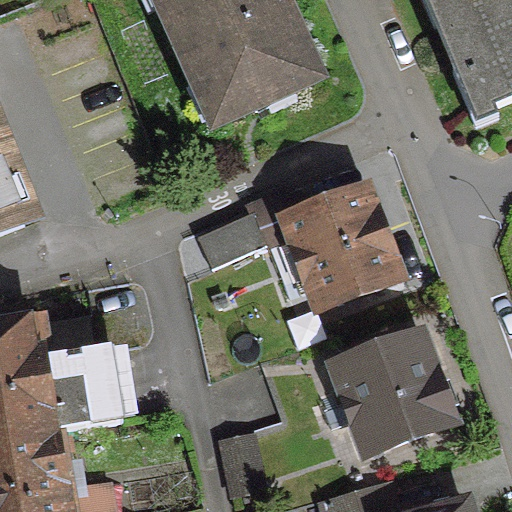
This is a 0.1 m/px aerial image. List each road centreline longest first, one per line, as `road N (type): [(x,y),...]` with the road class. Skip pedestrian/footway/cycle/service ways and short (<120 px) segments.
road 1 (residential): [(0,279),(410,118)]
road 2 (unknown): [(218,511),(172,215)]
road 3 (residential): [(442,191),(511,375)]
road 4 (residential): [(359,0),(410,118)]
